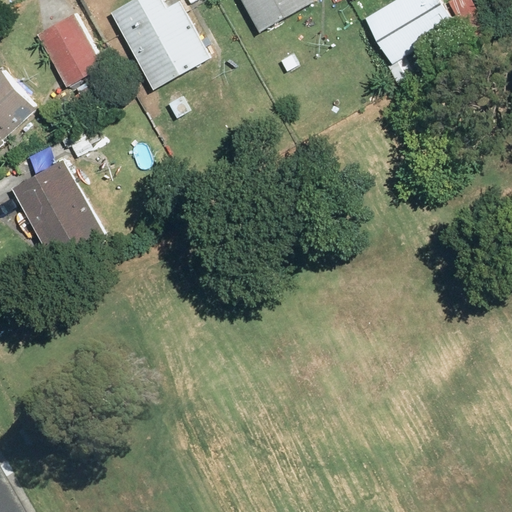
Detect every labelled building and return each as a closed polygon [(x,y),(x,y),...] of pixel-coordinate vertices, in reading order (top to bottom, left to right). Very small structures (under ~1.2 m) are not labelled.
[(176,0),(136,0),(122,7),(161,88),(228,55),(201,0),(192,0),(180,6),(176,0)] [(249,0),(265,31),(324,1),(323,0),(249,0)] [(399,0),(373,16),(401,65),(487,15),(478,0),(460,0),(456,3),(454,0),(399,0)] [(87,11),(45,31),(74,90),(116,69),(87,11)] [(0,72),(0,150),(39,115),(33,109),(39,105),(5,68),(0,72)] [(72,158),(22,186),(62,257),(112,229),(72,158)]
